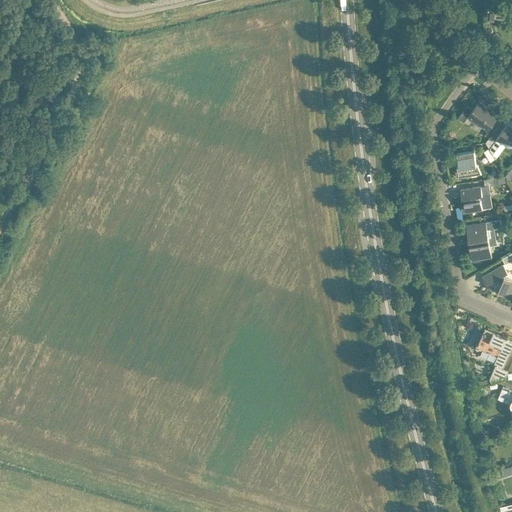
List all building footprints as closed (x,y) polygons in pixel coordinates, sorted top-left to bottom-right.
[(468,105),(458,117),(464,122),(469,116),(475,120),(475,119),(488,129),(498,115),(479,101),(473,109),(468,105)] [(488,138),(486,142),(489,147),(490,148),(493,154),(503,140),(504,140),(505,142),(507,144),(509,145),(511,145),(511,144),(511,125),(508,122),(502,130),(496,138),(497,138),(496,140),(488,138)] [(491,161),(496,158),(490,148),(489,147),(484,150),(491,161)] [(459,177),(468,175),(482,173),(477,164),(474,150),(467,151),(457,153),(458,160),(456,160),(459,177)] [(485,185),(499,183),(498,176),(484,179),(485,185)] [(483,194),(481,185),(471,187),(461,189),(462,197),(465,197),(466,201),(465,201),(466,211),(476,209),(483,208),(481,198),(480,194),(483,194)] [(492,256),(490,245),(497,244),(494,228),(502,226),(500,218),(467,224),(469,240),(471,240),(472,243),(470,244),(473,260),(492,256)] [(511,251),(502,257),(506,263),(511,259),(511,251)] [(508,297),(509,297),(511,296),(511,279),(504,276),(504,275),(508,272),(504,264),(491,271),(482,276),(487,284),(490,282),(492,285),(495,287),(496,286),(500,287),(498,291),(506,294),(506,296),(508,297)] [(503,366),(507,356),(511,344),(511,340),(505,337),(506,336),(501,333),(500,335),(484,328),(477,345),(476,344),(475,347),(478,348),(478,347),(497,355),(494,362),(503,366)] [(489,378),(478,381),(480,386),(484,384),(484,385),(491,383),(504,378),(507,371),(495,365),(489,378)] [(480,386),(469,389),(471,397),(487,392),(484,384),(480,386)] [(511,413),(511,389),(502,385),(497,398),(508,402),(511,413)] [(511,465),(494,471),(496,477),(511,472),(511,465)] [(511,511),(511,503),(499,507),(501,511),(511,511)]
